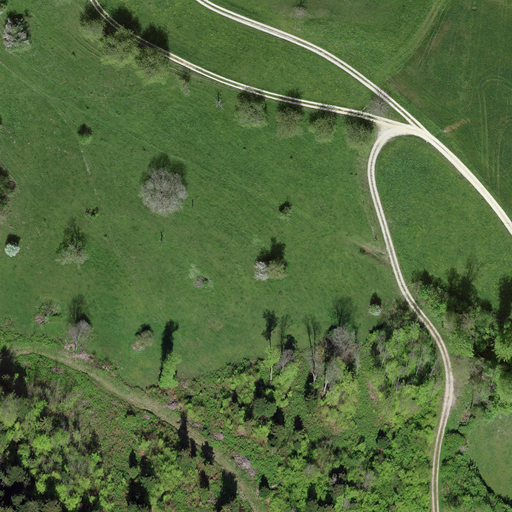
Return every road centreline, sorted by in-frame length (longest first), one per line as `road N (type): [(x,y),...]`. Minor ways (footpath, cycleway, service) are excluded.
road 1 (track): [(424,133),(400,127),(384,136),(371,171),(405,295),(444,354),(449,402),(433,487),(437,511)]
road 2 (track): [(511,231),(452,159),(333,59),(201,0)]
road 3 (track): [(400,127),(198,71),(120,29),(93,0)]
road 4 (track): [(261,511),(234,468),(163,408)]
